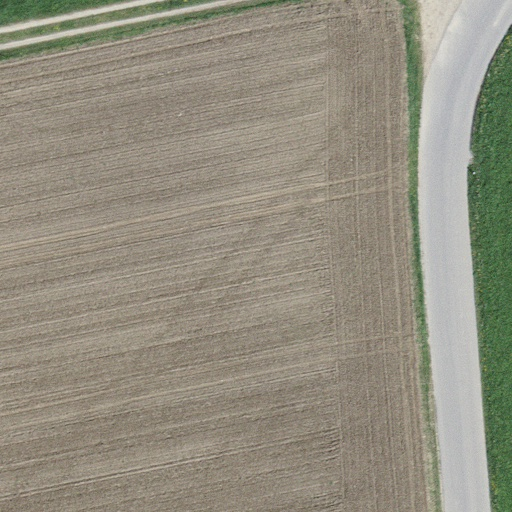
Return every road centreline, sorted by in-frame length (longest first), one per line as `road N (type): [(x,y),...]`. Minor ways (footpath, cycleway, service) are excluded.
road 1 (unclassified): [(493,0),(462,58),(444,161),(467,511)]
road 2 (track): [(257,0),(0,50)]
